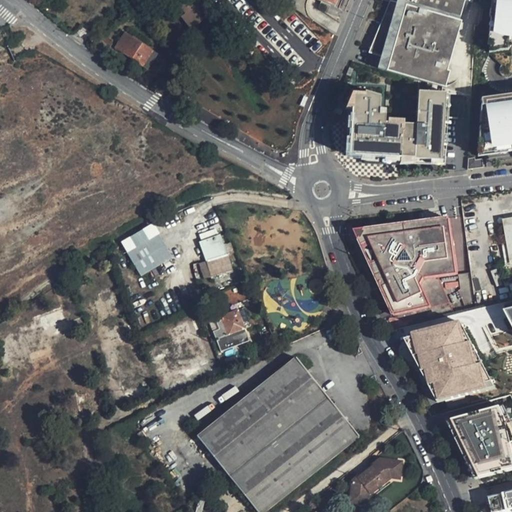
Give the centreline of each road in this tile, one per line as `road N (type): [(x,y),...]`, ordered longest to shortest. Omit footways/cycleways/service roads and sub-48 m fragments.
road 1 (unclassified): [(19,5),(96,63),(303,183)]
road 2 (unclassified): [(327,211),(366,325),(460,511)]
road 3 (residential): [(316,171),(311,133),(362,0)]
road 4 (unclassified): [(343,192),(390,194),(511,177)]
